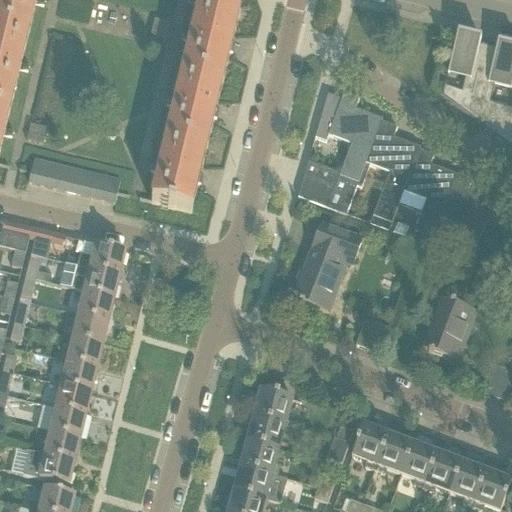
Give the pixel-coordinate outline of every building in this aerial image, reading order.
[(0,0),(0,28),(27,35),(35,0),(0,0)] [(199,7),(183,73),(222,83),(238,17),(222,13),(222,12),(215,10),(215,11),(199,7)] [(0,28),(0,98),(11,101),(27,35),(0,28)] [(442,99),(493,137),(501,109),(475,100),(486,54),(486,53),(485,52),(485,54),(476,52),(477,47),(479,47),(480,41),(457,35),(456,41),(451,39),(451,41),(455,42),(442,99)] [(493,137),(506,146),(511,121),(511,119),(511,48),(497,45),(494,56),(486,54),(475,100),(501,109),(493,137)] [(183,73),(167,139),(206,148),(222,83),(183,73)] [(358,185),(365,166),(381,124),(382,121),(381,121),(355,111),(359,102),(343,96),(341,102),(327,97),(315,140),(326,144),(328,138),(351,146),(340,176),(339,177),(358,185)] [(0,147),(11,101),(0,98),(0,147)] [(365,166),(358,185),(356,189),(360,191),(369,167),(389,175),(372,220),(391,227),(399,205),(419,152),(420,150),(418,149),(393,140),(397,130),(381,124),(365,166)] [(206,148),(167,139),(150,205),(167,209),(167,210),(174,212),(174,211),(189,215),(206,148)] [(432,242),(440,221),(456,179),(457,177),(456,177),(430,167),(433,158),(419,152),(399,205),(421,213),(413,235),(432,242)] [(27,185),(40,188),(45,165),(33,162),(27,185)] [(307,164),(304,177),(335,188),(331,200),(327,211),(346,218),(356,189),(358,185),(339,177),(340,176),(307,164)] [(40,188),(52,191),(58,168),(45,165),(40,188)] [(52,191),(65,194),(70,171),(58,168),(52,191)] [(65,194),(77,197),(83,174),(70,171),(65,194)] [(77,197),(90,200),(95,177),(83,174),(77,197)] [(90,200),(102,203),(108,180),(95,177),(90,200)] [(304,177),(300,189),(331,200),(335,188),(304,177)] [(456,179),(440,221),(462,230),(450,262),(469,269),(486,224),(493,205),(466,195),(470,185),(456,179)] [(108,180),(102,203),(115,206),(120,183),(108,180)] [(300,189),(297,200),(327,211),(331,200),(300,189)] [(389,226),(372,220),(369,227),(388,234),(391,227),(389,226)] [(0,248),(25,254),(28,240),(30,231),(3,224),(0,236),(0,248)] [(347,267),(351,269),(361,242),(321,226),(310,254),(313,255),(302,284),(300,283),(293,302),(299,305),(298,306),(304,308),(304,306),(329,316),(329,314),(324,312),(334,286),(339,288),(347,267)] [(31,253),(30,258),(46,262),(47,257),(53,236),(37,232),(34,242),(31,253)] [(432,242),(413,235),(411,242),(429,249),(432,242)] [(78,256),(75,267),(119,277),(124,253),(95,246),(92,259),(78,256)] [(15,252),(11,269),(20,271),(25,254),(15,252)] [(29,263),(25,280),(35,283),(43,285),(45,276),(37,275),(39,265),(29,263)] [(64,266),(59,288),(83,294),(113,301),(119,277),(89,270),(75,267),(75,268),(64,266)] [(25,280),(21,296),(31,298),(35,283),(25,280)] [(7,284),(3,299),(12,301),(16,286),(7,284)] [(83,294),(78,317),(107,324),(113,301),(83,294)] [(3,299),(0,311),(0,314),(8,317),(12,301),(3,299)] [(432,355),(457,364),(457,363),(452,361),(462,335),(468,337),(476,314),(454,306),(455,304),(450,302),(449,304),(440,301),(439,302),(441,303),(430,332),(428,331),(421,351),(427,353),(427,355),(431,356),(432,355)] [(18,310),(14,326),(24,329),(28,312),(18,310)] [(78,317),(72,340),(102,347),(107,324),(78,317)] [(355,348),(380,357),(390,331),(365,322),(355,348)] [(14,326),(10,343),(20,345),(24,329),(14,326)] [(72,340),(66,364),(96,371),(102,347),(72,340)] [(7,356),(3,373),(13,375),(17,359),(7,356)] [(66,364),(61,387),(90,394),(96,371),(66,364)] [(484,396),(510,405),(511,399),(511,376),(494,370),(484,396)] [(13,375),(3,373),(0,385),(0,387),(10,390),(13,375)] [(61,387),(55,410),(85,417),(90,394),(61,387)] [(254,407),(251,417),(291,427),(293,419),(287,417),(291,401),(278,398),(278,396),(260,391),(255,407),(254,407)] [(42,407),(36,430),(50,434),(79,441),(85,417),(55,410),(42,407)] [(250,429),(246,442),(280,451),(283,438),(288,439),(291,427),(251,417),(248,428),(250,429)] [(364,470),(373,474),(387,437),(377,433),(376,434),(361,428),(354,446),(356,447),(351,460),(365,465),(364,470)] [(337,441),(336,442),(348,447),(349,446),(352,435),(340,431),(338,436),(337,441)] [(49,434),(44,457),(74,464),(79,441),(49,434)] [(385,474),(399,479),(411,447),(398,442),(398,441),(387,437),(373,474),(384,478),(385,474)] [(334,441),(326,461),(334,464),(338,466),(341,467),(344,457),(348,448),(348,447),(336,442),(334,441)] [(240,457),(238,467),(277,478),(280,469),(275,468),(280,451),(246,442),(242,457),(240,457)] [(412,488),(423,492),(436,455),(425,451),(425,452),(411,447),(399,479),(414,484),(412,488)] [(10,474),(22,477),(28,453),(16,450),(10,474)] [(74,464),(44,457),(28,453),(22,477),(68,488),(74,464)] [(434,492),(449,497),(461,465),(447,460),(447,459),(436,455),(423,492),(433,496),(434,492)] [(460,506),(472,511),(486,474),(475,469),(474,471),(461,465),(449,497),(462,502),(460,506)] [(236,479),(232,493),(266,502),(270,488),(274,489),(277,478),(238,467),(235,479),(236,479)] [(486,474),(472,511),(475,511),(481,511),(483,509),(492,511),(500,511),(511,484),(495,478),(495,477),(486,474)] [(322,479),(317,491),(330,495),(334,484),(322,479)] [(69,511),(73,498),(44,491),(38,511),(69,511)] [(317,491),(313,502),(326,506),(330,495),(317,491)] [(227,507),(225,511),(263,511),(266,502),(232,493),(228,507),(227,507)] [(350,505),(346,511),(358,511),(359,511),(360,509),(360,508),(361,507),(350,503),(350,505)]
